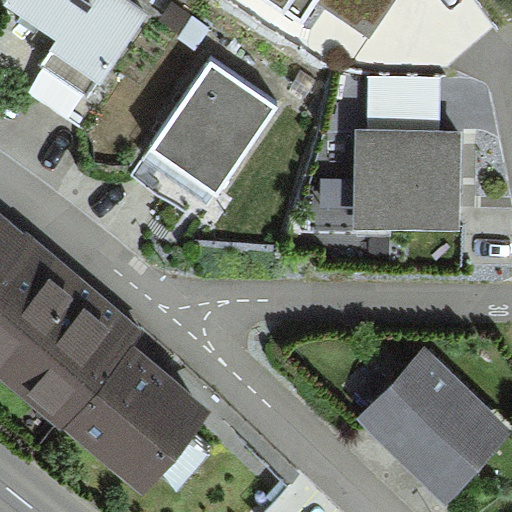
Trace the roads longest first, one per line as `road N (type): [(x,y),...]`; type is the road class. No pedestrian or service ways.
road 1 (residential): [(511,294),(252,296),(179,317)]
road 2 (residential): [(179,317),(377,511)]
road 3 (residential): [(0,183),(179,317)]
